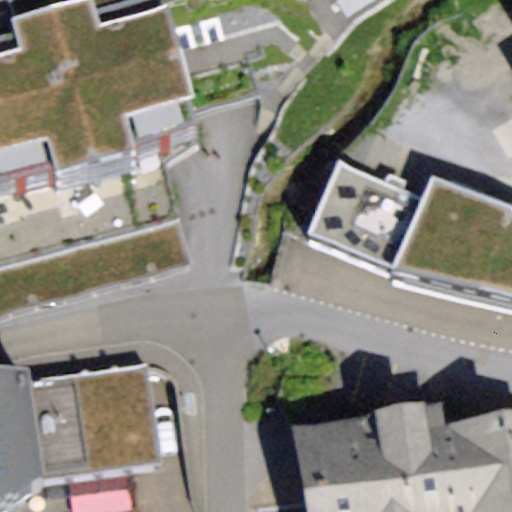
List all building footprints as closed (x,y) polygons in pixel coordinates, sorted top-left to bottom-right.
[(0,0),(0,7),(9,5),(16,32),(92,12),(96,27),(161,10),(158,0),(0,0)] [(19,45),(0,50),(0,202),(199,146),(161,10),(96,27),(92,12),(16,32),(19,45)] [(511,48),(497,58),(511,78),(511,48)] [(425,202),(340,172),(312,250),(393,280),(389,288),(511,316),(511,219),(432,187),(425,202)] [(179,223),(0,269),(0,320),(191,271),(179,223)] [(23,371),(0,374),(0,473),(151,454),(140,372),(25,388),(23,371)] [(441,418),(290,441),(301,511),(511,511),(511,428),(444,439),(441,418)]
